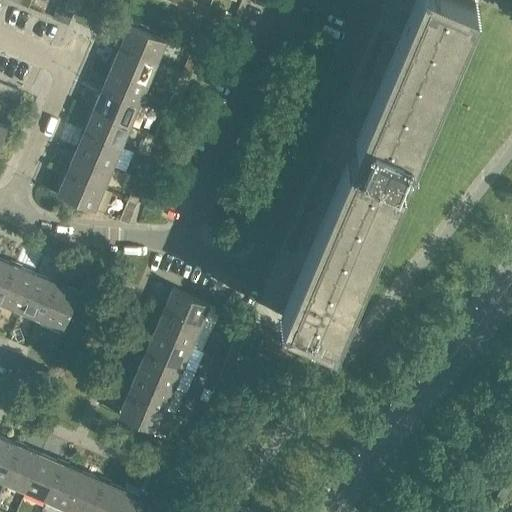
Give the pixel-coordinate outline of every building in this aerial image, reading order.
[(7,0),(28,8),(31,0),(7,0)] [(68,0),(64,9),(73,13),(78,0),(68,0)] [(169,0),(169,2),(184,8),(187,0),(169,0)] [(188,0),(187,0),(184,8),(199,15),(203,6),(188,0)] [(285,320),(334,341),(477,3),(470,0),(413,0),(361,123),(341,171),(279,317),(285,320)] [(211,20),(214,21),(226,26),(230,18),(215,11),(211,20)] [(120,47),(156,62),(166,41),(129,25),(120,47)] [(148,83),(156,62),(120,47),(111,68),(148,83)] [(185,67),(193,71),(200,55),(191,52),(185,67)] [(111,68),(102,89),(139,104),(148,83),(111,68)] [(179,79),(173,94),(182,98),(188,83),(179,79)] [(22,92),(6,86),(3,95),(18,101),(22,92)] [(130,126),(139,104),(102,89),(93,110),(130,126)] [(173,94),(166,109),(175,113),(182,98),(173,94)] [(84,131),(121,147),(130,126),(93,110),(84,131)] [(162,121),(155,136),(164,140),(170,125),(162,121)] [(112,168),(121,147),(84,131),(75,152),(112,168)] [(155,136),(149,152),(157,155),(164,140),(155,136)] [(67,173),(103,188),(112,168),(75,152),(67,173)] [(144,163),(137,178),(146,182),(153,167),(144,163)] [(94,210),(103,188),(67,173),(57,195),(94,210)] [(137,178),(131,194),(140,197),(146,182),(137,178)] [(144,208),(157,213),(166,190),(154,186),(144,208)] [(126,205),(119,221),(128,224),(135,209),(126,205)] [(0,259),(0,300),(15,266),(0,259)] [(15,266),(0,300),(0,302),(21,311),(36,275),(15,266)] [(36,275),(21,311),(42,320),(57,284),(36,275)] [(57,284),(42,320),(63,329),(79,293),(57,284)] [(173,289),(164,310),(200,326),(209,304),(173,289)] [(155,331),(191,347),(200,326),(164,310),(155,331)] [(237,335),(246,339),(252,323),(244,319),(237,335)] [(155,331),(146,352),(182,368),(191,347),(155,331)] [(0,335),(0,346),(5,348),(9,339),(0,335)] [(5,348),(20,354),(24,346),(9,339),(5,348)] [(226,362),(234,366),(241,350),(232,347),(226,362)] [(36,351),(32,359),(47,366),(51,357),(36,351)] [(173,389),(182,368),(146,352),(137,373),(173,389)] [(234,366),(226,362),(219,377),(228,381),(234,366)] [(137,373),(128,394),(164,410),(173,389),(137,373)] [(208,404),(217,408),(223,392),(214,389),(208,404)] [(164,410),(128,394),(119,416),(155,431),(164,410)] [(217,408),(208,404),(201,419),(210,423),(217,408)] [(199,450),(205,435),(196,431),(190,446),(199,450)] [(0,480),(4,482),(19,445),(0,437),(0,480)] [(40,454),(19,445),(4,482),(25,491),(40,454)] [(46,500),(62,463),(40,454),(25,491),(46,500)] [(46,500),(67,509),(83,472),(62,463),(46,500)] [(90,511),(104,481),(83,472),(67,509),(74,511),(90,511)] [(511,490),(511,475),(510,474),(497,497),(505,502),(511,490)] [(90,511),(115,511),(125,490),(104,481),(90,511)] [(140,511),(146,499),(125,490),(115,511),(140,511)] [(166,511),(168,508),(146,499),(140,511),(166,511)] [(476,511),(487,511),(492,504),(484,499),(476,511)]
